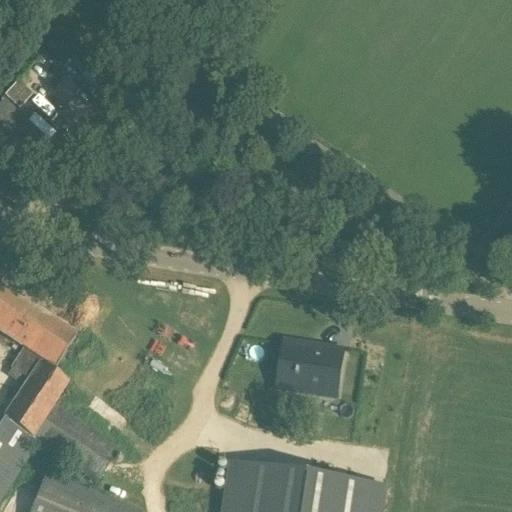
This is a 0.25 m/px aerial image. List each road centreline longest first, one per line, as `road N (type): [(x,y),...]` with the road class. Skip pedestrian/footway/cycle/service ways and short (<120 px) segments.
road 1 (secondary): [(511,315),(124,253),(0,214)]
road 2 (track): [(183,0),(28,229)]
